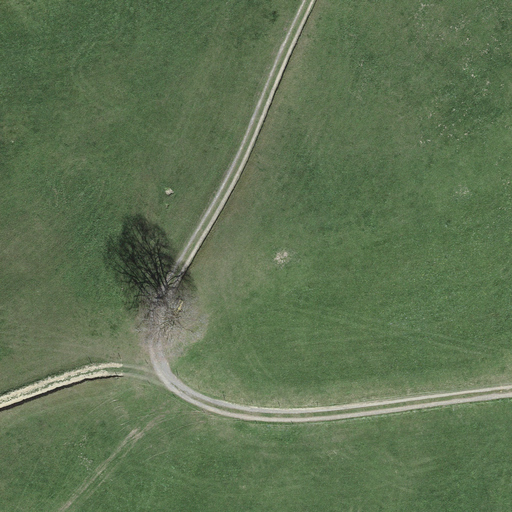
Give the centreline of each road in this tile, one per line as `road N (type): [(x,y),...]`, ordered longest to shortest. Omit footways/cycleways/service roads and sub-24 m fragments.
road 1 (track): [(511,396),(265,420),(218,411),(167,373),(163,321),(179,280),(313,0)]
road 2 (track): [(186,393),(160,379),(107,375),(0,407)]
